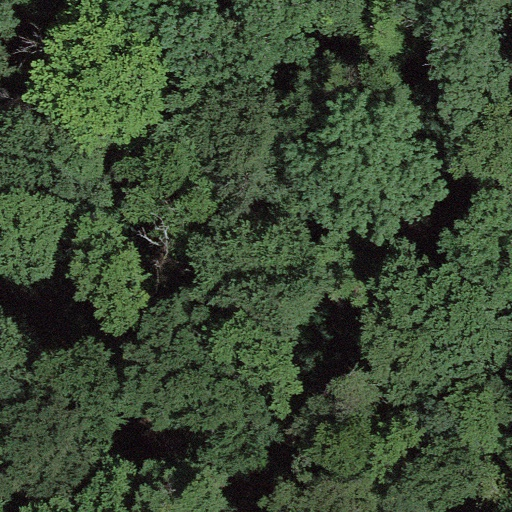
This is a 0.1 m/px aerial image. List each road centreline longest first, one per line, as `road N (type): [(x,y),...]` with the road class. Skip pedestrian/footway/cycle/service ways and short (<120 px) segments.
road 1 (track): [(0,22),(511,80)]
road 2 (track): [(287,511),(131,425),(0,377)]
